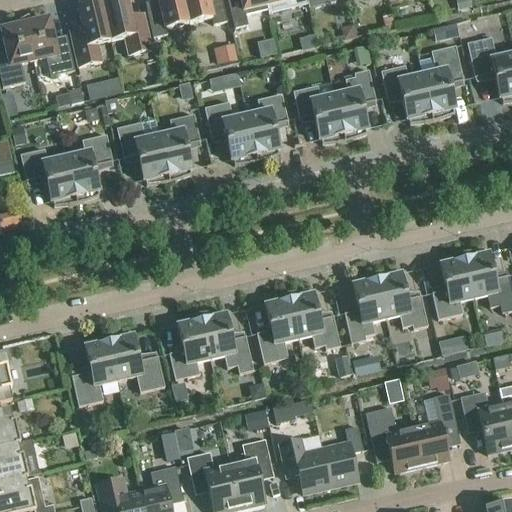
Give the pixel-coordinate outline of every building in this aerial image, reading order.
[(188,27),(182,0),(157,0),(159,8),(157,12),(146,14),(153,42),(167,39),(165,33),(188,27)] [(182,0),(188,27),(211,22),(213,29),(227,26),(220,0),(182,0)] [(267,10),(264,0),(226,0),(234,32),(247,29),(245,19),(267,14),(267,10)] [(307,7),(305,0),(264,0),(267,10),(267,14),(268,16),(291,11),(307,7)] [(305,0),(307,7),(308,13),(335,7),(333,0),(305,0)] [(459,0),(454,1),(457,14),(471,12),(468,0),(459,0)] [(126,1),(102,6),(111,45),(124,42),(128,60),(152,54),(143,17),(130,20),(126,1)] [(111,45),(102,6),(77,12),(82,31),(69,34),(78,72),(101,66),(97,49),(111,45)] [(382,21),(385,32),(394,30),(391,19),(382,21)] [(28,28),(24,28),(33,65),(45,62),(50,81),(74,75),(68,48),(54,51),(48,23),(45,24),(40,21),(31,23),(28,28)] [(33,65),(24,28),(21,29),(16,26),(7,28),(4,33),(1,34),(8,62),(0,63),(0,82),(2,92),(25,87),(20,68),(33,65)] [(356,41),(353,28),(340,32),(343,45),(356,41)] [(456,28),(444,31),(447,43),(459,40),(456,28)] [(511,106),(511,58),(495,62),(491,42),(466,48),(474,82),(493,78),(499,103),(501,103),(502,107),(511,106)] [(214,52),(217,69),(237,65),(234,48),(214,52)] [(435,76),(421,79),(432,126),(454,119),(453,114),(455,114),(449,88),(463,85),(455,51),(431,56),(435,76)] [(432,126),(421,79),(408,82),(405,71),(380,76),(386,103),(401,99),(406,125),(408,125),(409,129),(432,126)] [(347,96),(334,100),(344,147),(366,139),(365,134),(367,134),(361,109),(375,105),(368,75),(344,81),(347,96)] [(222,81),(208,84),(210,94),(224,90),(222,81)] [(189,87),(179,89),(182,104),(192,102),(189,87)] [(344,147),(334,100),(320,103),(317,91),(293,96),(299,123),(313,120),(319,145),(320,145),(321,149),(344,147)] [(68,96),(71,107),(83,104),(80,93),(68,96)] [(17,119),(12,97),(0,99),(5,121),(17,119)] [(259,117),(246,120),(257,167),(278,159),(277,155),(279,154),(273,129),(288,125),(281,99),(257,105),(259,117)] [(257,167),(246,120),(232,123),(228,107),(204,113),(211,143),(225,140),(231,166),(233,165),(234,170),(257,167)] [(98,124),(96,112),(84,115),(86,127),(98,124)] [(172,137),(158,140),(169,187),(191,179),(190,175),(191,175),(185,149),(200,146),(193,119),(169,125),(172,137)] [(158,140),(155,124),(116,133),(123,164),(137,160),(143,186),(145,185),(146,190),(169,187),(158,140)] [(84,157),(65,162),(76,209),(98,201),(97,196),(99,196),(93,170),(112,166),(106,140),(81,145),(84,157)] [(76,209),(65,162),(47,166),(44,154),(20,160),(26,186),(45,182),(51,207),(52,207),(53,211),(76,209)] [(11,164),(0,166),(0,179),(14,176),(11,164)] [(26,230),(23,217),(15,219),(18,232),(26,230)] [(485,254),(462,256),(473,303),(487,300),(489,312),(499,310),(501,318),(511,315),(511,297),(508,280),(494,283),(488,258),(486,258),(485,254)] [(473,303),(462,256),(440,264),(441,269),(440,269),(445,294),(431,298),(438,324),(462,319),(459,307),(473,303)] [(397,274),(374,277),(385,324),(399,320),(402,332),(412,330),(413,334),(427,331),(420,300),(406,304),(400,278),(398,279),(397,274)] [(385,324),(374,277),(353,285),(354,289),(352,289),(358,315),(344,318),(351,348),(365,345),(364,341),(374,339),(372,327),(385,324)] [(310,294),(287,297),(298,344),(311,341),(314,353),(324,350),(325,354),(340,351),(333,321),(318,324),(312,298),(311,299),(310,294)] [(298,344),(287,297),(265,305),(266,309),(264,310),(270,335),(256,338),(263,369),(288,363),(284,347),(298,344)] [(222,315),(199,317),(210,364),(224,361),(226,373),(237,371),(238,379),(253,375),(245,341),(231,344),(225,319),(223,319),(222,315)] [(210,364),(199,317),(177,325),(178,329),(177,330),(182,355),(168,358),(175,385),(199,379),(196,367),(210,364)] [(130,336),(107,339),(117,386),(136,381),(139,397),(164,392),(157,361),(138,366),(132,340),(131,340),(130,336)] [(441,340),(443,355),(468,352),(466,337),(441,340)] [(117,386),(107,339),(85,346),(86,351),(84,351),(90,377),(71,381),(78,411),(102,406),(99,390),(117,386)] [(0,407),(11,405),(9,392),(11,392),(6,370),(10,370),(6,356),(0,356),(0,407)] [(347,360),(334,363),(339,382),(351,379),(347,360)] [(492,363),(495,372),(505,370),(502,360),(492,363)] [(362,364),(352,366),(355,380),(365,378),(362,364)] [(467,381),(464,369),(456,371),(459,383),(467,381)] [(437,391),(439,399),(450,396),(444,373),(426,377),(430,393),(437,391)] [(387,384),(392,403),(405,399),(400,381),(387,384)] [(177,400),(188,399),(186,384),(175,386),(177,400)] [(511,390),(499,394),(503,409),(511,450),(511,390)] [(511,453),(511,450),(503,409),(488,412),(485,397),(460,403),(467,434),(481,431),(487,459),(511,453)] [(438,427),(412,433),(421,472),(449,466),(441,433),(456,430),(448,399),(432,402),(438,427)] [(17,405),(19,417),(33,414),(31,402),(17,405)] [(291,409),(272,413),(275,428),(294,424),(294,421),(291,409)] [(0,450),(17,447),(20,447),(14,424),(12,425),(9,412),(0,414),(0,450)] [(421,472),(412,433),(396,437),(390,412),(365,418),(373,455),(388,451),(394,478),(421,472)] [(244,420),(248,436),(268,431),(264,415),(244,420)] [(164,432),(167,458),(210,453),(207,427),(164,432)] [(348,448),(321,454),(330,493),(357,486),(351,458),(363,456),(357,431),(345,434),(348,448)] [(245,465),(229,469),(239,511),(245,511),(265,508),(259,480),(272,477),(265,444),(242,450),(245,465)] [(330,493),(321,454),(295,460),(292,446),(279,449),(285,473),(296,471),(303,499),(330,493)] [(0,486),(25,480),(25,481),(27,481),(22,458),(20,459),(17,447),(0,450),(0,486)] [(96,462),(94,454),(84,456),(86,464),(96,462)] [(239,511),(229,469),(213,473),(209,457),(187,462),(194,495),(207,492),(212,511),(239,511)] [(154,493),(139,496),(143,511),(170,511),(168,505),(182,502),(175,471),(150,477),(154,493)] [(0,511),(53,511),(53,509),(44,511),(38,481),(26,484),(25,481),(25,480),(0,486),(0,511)] [(143,511),(139,496),(125,499),(122,484),(96,490),(101,511),(143,511)] [(79,505),(80,511),(93,511),(91,502),(79,505)]
